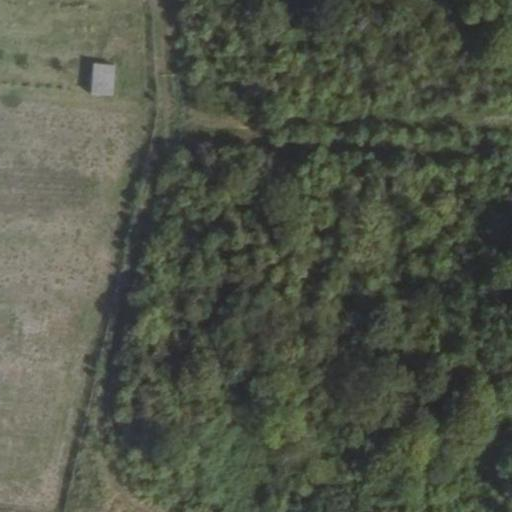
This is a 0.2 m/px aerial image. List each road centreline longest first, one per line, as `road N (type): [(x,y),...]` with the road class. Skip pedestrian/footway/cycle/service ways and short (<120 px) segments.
road 1 (track): [(122,511),(107,466),(192,118),(182,0)]
road 2 (track): [(192,118),(511,119)]
